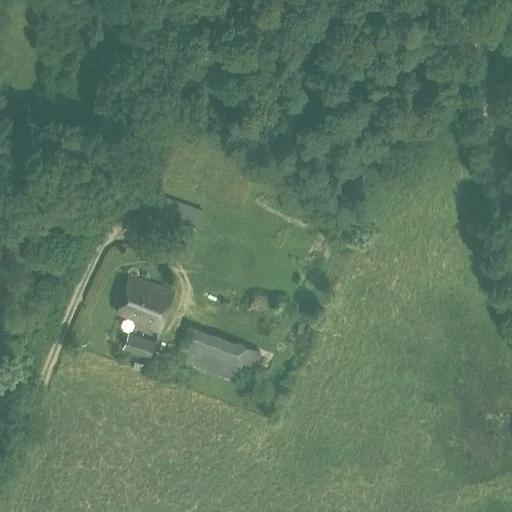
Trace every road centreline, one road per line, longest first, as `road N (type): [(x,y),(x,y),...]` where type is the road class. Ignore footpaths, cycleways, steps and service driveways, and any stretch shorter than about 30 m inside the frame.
road 1 (track): [(235,0),(83,283),(0,467)]
road 2 (track): [(511,238),(473,51),(448,0)]
